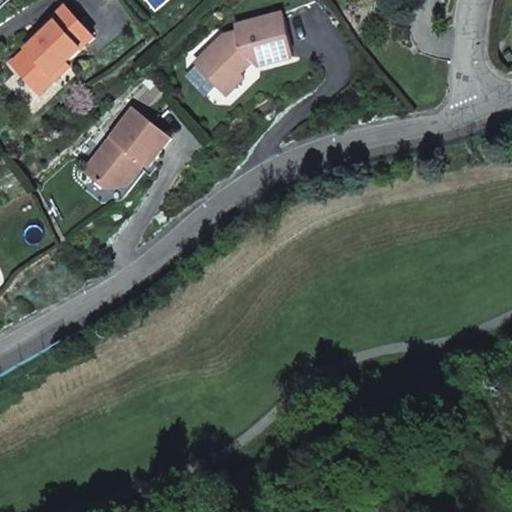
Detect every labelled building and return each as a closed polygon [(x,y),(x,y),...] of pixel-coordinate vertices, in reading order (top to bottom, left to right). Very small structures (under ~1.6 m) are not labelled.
[(42,36),(12,63),(37,92),(54,77),(57,80),(70,67),(69,64),(95,39),(65,6),(38,31),(42,36)] [(226,90),(243,74),(248,69),(248,62),(253,58),(262,66),(295,57),(285,13),(239,25),(240,31),(226,34),(198,62),(226,90)] [(247,78),(243,74),(226,90),(230,94),(247,78)] [(150,165),(172,137),(134,107),(86,169),(107,185),(122,184),(141,159),(146,163),(150,165)] [(131,182),(146,163),(141,159),(122,184),(131,182)]
